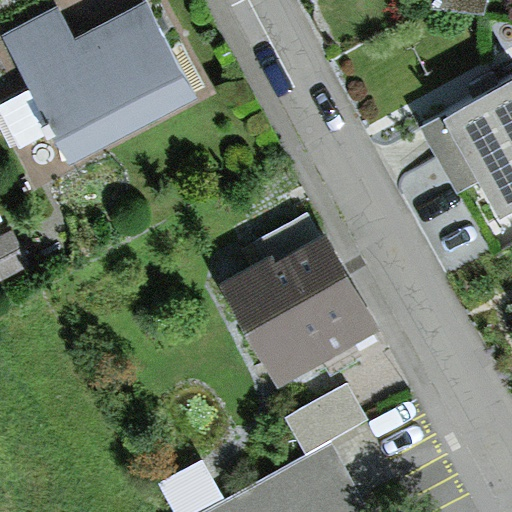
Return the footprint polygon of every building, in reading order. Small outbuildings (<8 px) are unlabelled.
[(60,4),(4,33),(70,161),(194,97),(144,1),(77,36),(60,4)] [(511,88),(500,67),(401,125),(462,230),(511,200),(511,88)] [(256,241),(267,260),(274,256),(278,262),(322,238),(308,212),(256,241)] [(267,260),(221,286),(279,389),(379,332),(325,236),(322,238),(278,262),(274,256),(267,260)] [(349,385),(287,419),(306,453),(368,419),(349,385)] [(332,443),(206,511),(361,511),(368,508),(332,443)]
